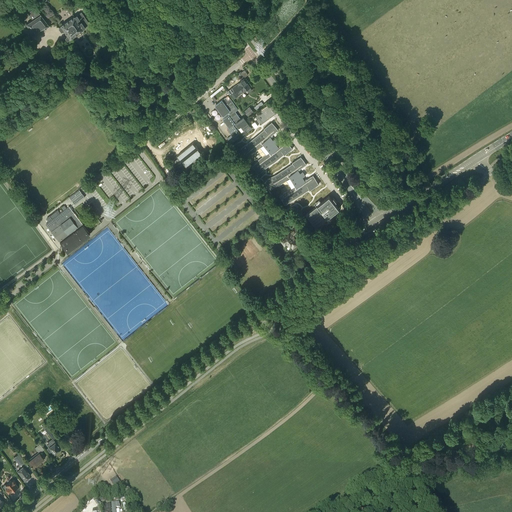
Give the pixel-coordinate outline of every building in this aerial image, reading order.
[(32,20),(30,21),(26,24),(34,35),(48,26),(40,14),(39,14),(37,12),(36,11),(34,11),(33,11),(31,11),(29,11),(28,12),(27,12),(32,20)] [(61,26),(59,27),(62,31),(63,30),(65,30),(68,35),(67,36),(66,37),(68,40),(70,38),(70,39),(84,29),(83,29),(90,24),(82,12),(75,17),(75,16),(61,25),(61,26)] [(230,95),(235,91),(240,88),(241,89),(247,84),(244,79),(238,83),(227,91),(230,95)] [(240,88),(235,91),(238,95),(244,91),(244,92),(245,91),(245,92),(247,90),(249,93),(252,90),(247,84),(241,89),(240,88)] [(230,99),(228,96),(215,105),(217,108),(223,116),(225,118),(223,119),(229,127),(227,129),(233,137),(237,134),(240,137),(248,131),(246,129),(250,126),(243,117),(241,119),(235,111),(238,109),(230,99)] [(248,116),(254,111),(250,107),(244,111),(248,116)] [(264,130),(239,150),(245,158),(252,153),(253,154),(260,148),(265,154),(258,160),(259,161),(252,166),(258,174),(284,154),(293,148),(286,140),(285,140),(284,141),(280,145),(280,144),(278,145),(276,143),(278,141),(275,137),(273,139),(271,137),(273,136),(272,135),(277,132),(278,131),(278,130),(272,122),(263,129),(264,130)] [(177,157),(170,163),(179,174),(187,168),(186,167),(201,154),(193,144),(186,149),(176,157),(177,157)] [(292,163),(265,181),(270,189),(278,185),(278,186),(286,181),(291,187),(283,193),(283,194),(279,196),(284,203),(284,204),(285,205),(309,189),(310,190),(319,184),(313,176),(312,176),(311,177),(307,180),(306,179),(304,180),(303,178),(305,176),(303,172),(300,174),(298,171),(300,170),(300,169),(304,166),(304,167),(306,166),(306,165),(301,156),(292,162),(292,163)] [(79,190),(74,194),(69,197),(75,205),(85,197),(79,190)] [(316,206),(306,215),(308,217),(312,222),(316,227),(324,221),(327,218),(328,219),(330,217),(329,216),(331,215),(333,213),(339,209),(335,203),(331,199),(329,196),(321,202),(316,206)] [(296,205),(282,216),(284,218),(298,207),(296,205)] [(46,224),(59,241),(82,223),(69,206),(60,213),(57,210),(50,216),(47,218),(49,222),(46,224)] [(288,218),(292,223),(299,218),(295,213),(288,218)] [(63,247),(67,251),(90,234),(82,223),(59,241),(63,247)] [(300,232),(296,228),(281,240),(285,245),(287,243),(290,246),(291,245),(293,248),(299,243),(295,239),(297,238),(295,236),(300,232)] [(73,425),(72,423),(67,417),(64,419),(71,427),(73,425)] [(52,431),(48,426),(44,429),(53,439),(56,437),(51,432),(52,431)] [(66,432),(64,434),(68,437),(65,439),(68,442),(70,441),(71,441),(76,437),(69,427),(65,430),(66,432)] [(47,445),(49,447),(46,449),(50,453),(52,451),(54,454),(60,449),(53,440),(50,442),(47,445)] [(37,446),(35,447),(38,452),(43,448),(40,444),(39,444),(37,441),(35,443),(37,446)] [(33,467),(38,463),(44,459),(39,453),(32,458),(31,457),(28,460),(33,467)] [(14,458),(19,465),(25,461),(19,454),(14,458)] [(30,476),(25,468),(23,466),(17,470),(19,473),(25,480),(26,479),(28,478),(30,476)] [(5,484),(3,486),(8,492),(10,491),(11,492),(18,486),(15,483),(15,482),(15,481),(15,480),(14,480),(12,480),(6,485),(5,484)] [(111,504),(111,511),(116,511),(115,508),(120,508),(119,502),(111,504)]
